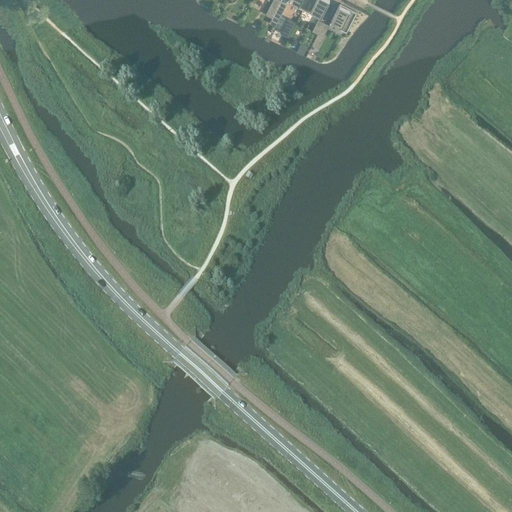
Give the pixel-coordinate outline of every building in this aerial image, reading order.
[(275,11),(280,0),(272,0),(265,14),(267,14),(265,18),(270,21),(275,11)] [(286,3),(280,0),(275,11),(281,14),(286,3)] [(286,0),(287,0),(303,9),(307,0),(286,0)] [(307,0),(303,9),(320,17),(328,0),(307,0)] [(344,7),(339,4),(330,22),(346,31),(356,12),(344,5),(344,7)] [(288,18),(281,32),(289,36),(296,22),(288,18)] [(312,30),(318,33),(323,22),(318,19),(312,30)] [(323,22),(318,33),(313,41),(319,44),(329,25),(323,22)]
